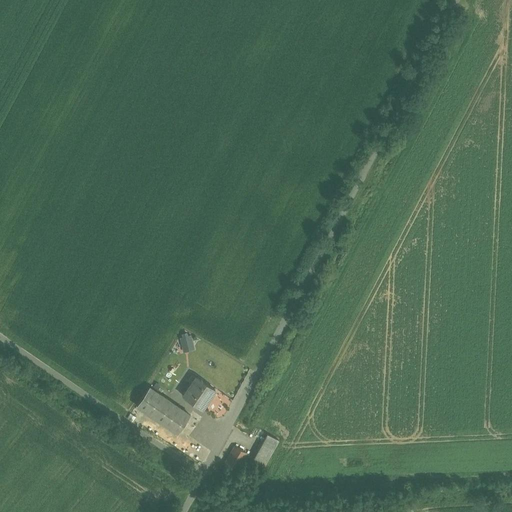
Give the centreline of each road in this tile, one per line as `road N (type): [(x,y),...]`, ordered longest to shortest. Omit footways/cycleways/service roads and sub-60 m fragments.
road 1 (unclassified): [(458,0),(385,118),(200,470)]
road 2 (unclassified): [(0,332),(200,470)]
